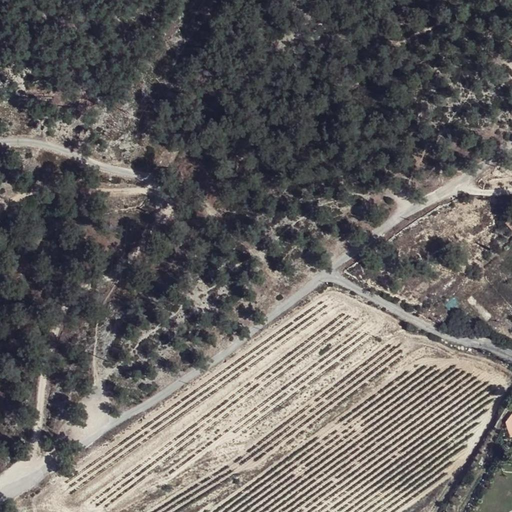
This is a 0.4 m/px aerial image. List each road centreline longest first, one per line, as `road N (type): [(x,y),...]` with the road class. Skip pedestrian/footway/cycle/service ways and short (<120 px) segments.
road 1 (unclassified): [(511,146),(0,498)]
road 2 (track): [(152,180),(158,207),(128,259),(72,305),(49,338),(39,468)]
road 3 (track): [(152,180),(40,188),(0,211)]
road 4 (track): [(0,146),(55,148),(152,180)]
